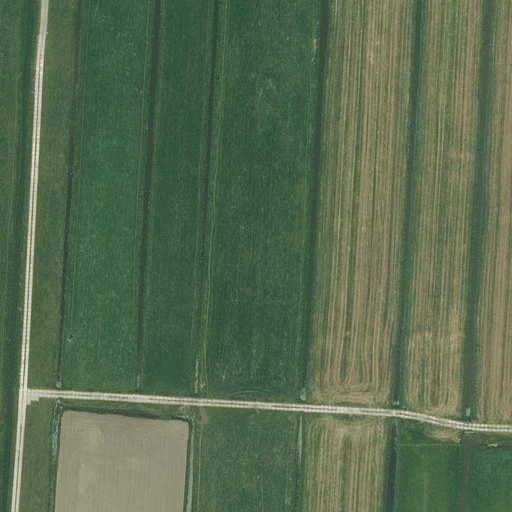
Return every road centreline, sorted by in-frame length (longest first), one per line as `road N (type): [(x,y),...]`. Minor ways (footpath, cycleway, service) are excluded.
road 1 (track): [(13,511),(43,0)]
road 2 (track): [(20,398),(400,413),(511,429)]
